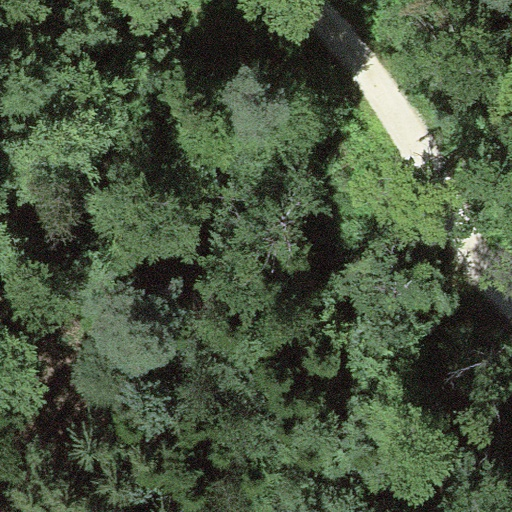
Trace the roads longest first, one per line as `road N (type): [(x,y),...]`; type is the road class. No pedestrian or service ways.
road 1 (track): [(307,0),(511,292)]
road 2 (track): [(451,198),(470,466),(465,511)]
